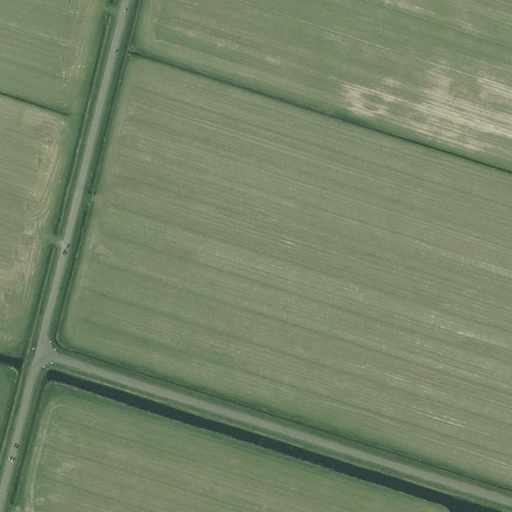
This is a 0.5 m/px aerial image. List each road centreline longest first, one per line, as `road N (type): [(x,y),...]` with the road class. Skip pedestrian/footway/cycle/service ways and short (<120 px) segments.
road 1 (unclassified): [(37,351),(511,501)]
road 2 (unclassified): [(37,351),(127,0)]
road 3 (unclassified): [(0,493),(37,351)]
